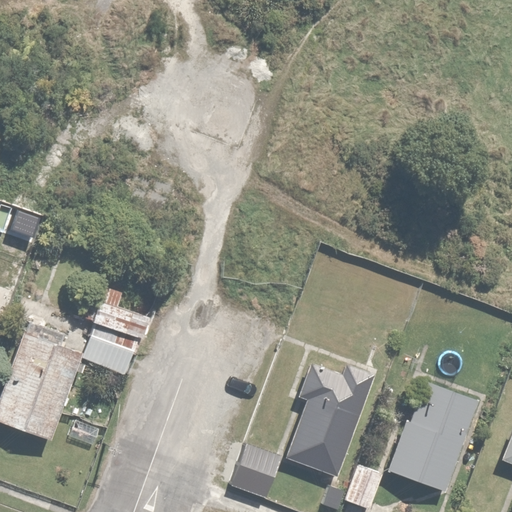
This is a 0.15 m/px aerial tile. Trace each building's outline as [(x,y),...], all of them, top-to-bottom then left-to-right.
[(125,373),(144,317),(98,301),(88,332),(79,358),(125,373)] [(76,361),(80,352),(21,330),(14,349),(0,386),(0,421),(48,439),(68,383),(74,386),(83,363),(76,361)] [(331,474),(370,375),(344,365),(341,374),(308,362),(294,397),(304,400),(283,455),(331,474)] [(473,402),(421,382),(387,468),(439,489),(473,402)] [(511,511),(511,421),(496,458),(511,464),(511,501),(507,511),(511,511)] [(278,454),(243,441),(227,486),(262,498),(278,454)] [(343,499),(365,507),(379,469),(357,461),(343,499)]
